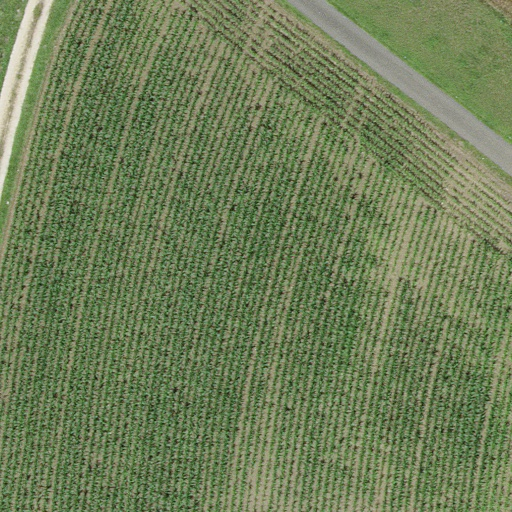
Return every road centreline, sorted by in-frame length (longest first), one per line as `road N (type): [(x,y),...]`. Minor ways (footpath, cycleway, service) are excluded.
road 1 (track): [(306,0),(511,164)]
road 2 (track): [(43,0),(0,173)]
